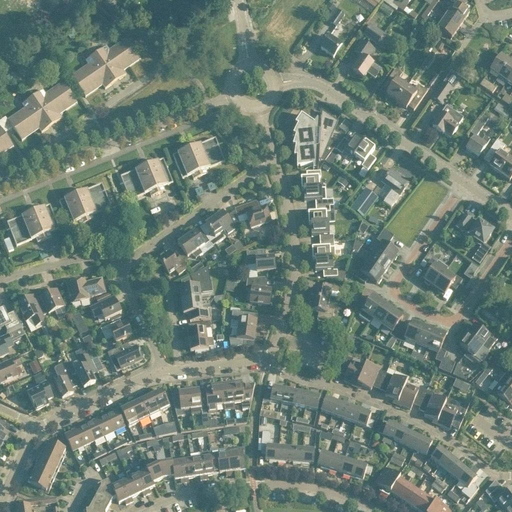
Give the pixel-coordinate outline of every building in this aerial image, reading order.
[(378,6),(382,0),(363,0),(375,9),(377,6),(378,6)] [(395,11),(397,8),(398,9),(401,5),(393,0),(384,0),(383,3),(395,11)] [(449,13),(463,23),(469,14),(462,9),(466,3),(461,0),(450,0),(450,1),(455,5),(449,13)] [(433,2),(427,10),(429,11),(431,13),(437,5),(433,2)] [(431,13),(427,10),(420,18),(425,21),(431,13)] [(345,16),(339,12),(330,23),(336,27),(345,16)] [(443,21),(458,31),(463,23),(449,13),(443,21)] [(81,28),(87,24),(83,18),(77,23),(81,28)] [(458,31),(443,21),(437,30),(452,40),(458,31)] [(371,25),(363,36),(376,45),(384,34),(371,25)] [(71,36),(76,32),(72,26),(66,30),(71,36)] [(333,59),(339,51),(342,47),(329,38),(321,50),(333,59)] [(71,77),(80,90),(85,98),(86,98),(85,97),(102,86),(105,90),(126,76),(123,72),(140,60),(140,61),(141,60),(126,39),(126,40),(110,52),(107,48),(86,62),(89,66),(72,78),(71,77)] [(362,42),(360,45),(354,53),(362,58),(353,72),(363,79),(367,74),(375,79),(381,71),(368,61),(375,51),(368,46),(362,42)] [(498,77),(499,77),(509,62),(500,56),(490,72),(498,77)] [(511,76),(511,64),(509,62),(499,77),(507,83),(511,76)] [(23,66),(17,71),(21,77),(27,72),(23,66)] [(388,81),(383,87),(389,92),(388,94),(386,96),(396,103),(407,88),(400,83),(399,79),(402,75),(396,70),(388,81)] [(443,84),(433,99),(442,106),(453,91),(452,91),(461,78),(452,72),(443,85),(443,84)] [(12,74),(6,78),(10,84),(16,80),(12,74)] [(484,80),(479,86),(488,92),(493,86),(484,80)] [(7,121),(16,134),(22,142),(22,141),(38,130),(41,134),(62,120),(59,115),(76,104),(77,104),(72,96),(63,83),(62,83),(63,84),(46,96),(43,91),(22,106),(25,110),(8,121),(7,121)] [(413,92),(407,88),(396,103),(406,110),(409,106),(415,110),(427,92),(418,86),(413,92)] [(505,104),(509,98),(506,95),(501,101),(505,104)] [(497,113),(511,124),(511,122),(511,114),(503,106),(497,113)] [(451,139),(456,131),(459,128),(458,127),(462,121),(461,118),(454,113),(446,107),(441,115),(439,113),(435,120),(437,121),(432,127),(443,135),(443,134),(445,135),(445,137),(447,139),(449,138),(451,139)] [(293,136),(296,137),(293,147),(296,147),(294,158),(297,158),(297,169),(312,166),(313,171),(318,170),(318,171),(319,161),(321,162),(325,162),(331,154),(337,145),(330,140),(336,123),(321,113),(321,120),(320,120),(320,122),(317,120),(314,124),(301,116),(295,125),(298,126),(293,136)] [(488,120),(483,117),(477,124),(483,128),(488,120)] [(338,128),(345,133),(351,125),(344,120),(338,128)] [(483,128),(477,124),(470,134),(476,138),(483,128)] [(0,156),(13,147),(13,148),(14,148),(8,140),(0,128),(0,156)] [(354,159),(355,158),(364,144),(355,138),(350,144),(344,140),(335,151),(342,155),(344,152),(354,159)] [(478,159),(484,151),(490,141),(485,138),(481,143),(474,139),(472,143),(466,151),(478,159)] [(182,153),(173,157),(182,181),(192,177),(193,181),(207,175),(206,171),(225,163),(215,140),(196,147),(195,143),(181,149),(182,153)] [(489,168),(499,175),(510,160),(501,153),(505,147),(497,141),(489,152),(484,159),(492,164),(489,168)] [(365,143),(364,144),(355,158),(364,164),(362,167),(368,172),(376,160),(370,156),(375,150),(365,143)] [(325,162),(330,166),(333,162),(332,161),(335,157),(331,154),(325,162)] [(511,161),(510,160),(499,175),(510,182),(511,179),(511,161)] [(140,170),(121,178),(130,202),(149,194),(151,198),(165,192),(163,188),(173,184),(163,161),(154,165),(152,161),(138,166),(140,170)] [(325,164),(322,168),(327,172),(330,168),(325,164)] [(301,191),(303,191),(319,190),(318,179),(320,179),(319,172),(306,173),(306,179),(300,180),(301,191)] [(391,209),(400,197),(403,193),(409,185),(391,172),(382,183),(392,191),(384,203),(391,209)] [(342,177),(338,182),(345,187),(349,182),(342,177)] [(207,186),(209,190),(210,193),(216,191),(216,190),(214,184),(207,186)] [(69,199),(59,203),(69,227),(78,223),(80,227),(94,221),(92,217),(112,209),(102,186),(83,193),(81,189),(67,195),(69,199)] [(198,198),(204,195),(202,189),(195,191),(198,198)] [(319,190),(303,191),(304,203),(315,202),(315,208),(333,207),(333,201),(332,191),(325,191),(325,189),(319,190)] [(363,219),(378,199),(366,190),(351,210),(363,219)] [(10,203),(22,200),(20,194),(8,197),(10,203)] [(258,202),(235,210),(235,212),(237,219),(246,216),(251,230),(271,223),(265,208),(260,210),(258,202)] [(26,216),(7,224),(17,248),(36,240),(38,244),(52,238),(50,234),(59,230),(50,207),(40,211),(39,207),(25,212),(26,216)] [(333,207),(315,208),(316,214),(308,215),(309,226),(311,226),(329,225),(327,225),(326,214),(334,213),(333,207)] [(171,220),(177,218),(178,217),(175,211),(169,213),(170,216),(171,220)] [(241,229),(237,219),(235,212),(226,218),(223,213),(214,220),(227,238),(227,239),(241,229)] [(466,214),(457,229),(463,233),(463,232),(469,236),(469,237),(483,247),(493,232),(490,231),(491,229),(486,225),(485,227),(478,223),(478,224),(472,220),(473,219),(466,214)] [(159,225),(160,225),(166,222),(163,216),(156,218),(159,225)] [(208,230),(203,233),(209,243),(212,247),(223,239),(223,240),(227,238),(214,220),(205,226),(208,230)] [(319,237),(320,243),(334,242),(333,236),(329,237),(329,225),(311,226),(311,238),(319,237)] [(383,230),(379,235),(390,243),(394,237),(383,230)] [(195,233),(186,239),(199,257),(203,255),(200,250),(209,243),(203,233),(198,237),(195,233)] [(99,245),(105,242),(102,235),(96,238),(99,245)] [(382,245),(375,255),(390,265),(393,261),(395,262),(398,257),(397,256),(397,255),(387,247),(390,243),(379,235),(376,241),(382,245)] [(196,259),(199,257),(186,239),(178,245),(181,249),(176,253),(180,258),(184,264),(189,260),(188,258),(192,255),(196,259)] [(13,251),(9,240),(4,242),(8,253),(13,251)] [(86,249),(87,249),(93,247),(93,246),(90,240),(84,243),(86,249)] [(312,262),(314,261),(332,260),(335,260),(335,248),(334,248),(334,242),(320,243),(320,249),(312,250),(312,262)] [(243,244),(237,248),(240,254),(247,250),(243,244)] [(51,249),(53,253),(54,256),(56,255),(60,253),(58,246),(51,249)] [(42,261),(48,258),(46,251),(39,254),(42,261)] [(261,252),(251,253),(246,253),(247,267),(256,266),(257,273),(275,272),(274,270),(276,270),(275,264),(274,264),(273,258),(262,259),(261,252)] [(478,253),(472,261),(479,266),(485,258),(478,253)] [(169,276),(175,271),(179,277),(188,270),(184,264),(180,258),(175,262),(169,254),(166,256),(164,254),(157,259),(169,276)] [(375,255),(368,264),(383,275),(390,265),(375,255)] [(333,272),(332,260),(314,261),(315,273),(323,273),(324,279),(338,278),(337,272),(333,272)] [(430,286),(434,289),(445,273),(445,274),(448,269),(447,269),(438,262),(437,264),(431,260),(424,270),(430,273),(424,282),(425,282),(424,284),(429,287),(430,286)] [(383,275),(368,264),(361,274),(359,272),(355,278),(365,285),(368,280),(376,285),(377,284),(378,285),(382,280),(380,279),(383,275)] [(194,288),(180,289),(182,302),(200,300),(199,292),(202,292),(202,294),(212,293),(211,282),(210,282),(208,268),(199,273),(190,277),(193,283),(194,288)] [(454,280),(445,274),(445,273),(434,289),(438,292),(438,293),(442,296),(443,295),(444,296),(450,288),(455,291),(462,282),(456,277),(454,280)] [(250,304),(259,305),(269,307),(271,290),(264,290),(266,279),(247,280),(246,291),(251,292),(250,304)] [(89,298),(95,297),(105,294),(102,281),(85,285),(84,282),(67,286),(69,294),(66,294),(67,301),(71,300),(72,305),(89,301),(89,298)] [(310,292),(309,300),(329,304),(330,297),(338,299),(339,294),(337,293),(339,287),(334,286),(325,284),(323,291),(313,289),(313,293),(310,292)] [(44,306),(39,308),(43,317),(48,314),(48,316),(55,313),(58,320),(69,315),(57,291),(52,294),(41,299),(44,306)] [(106,295),(96,300),(98,304),(108,300),(106,295)] [(43,317),(39,308),(37,305),(34,297),(17,305),(21,315),(25,323),(26,323),(31,320),(34,326),(35,328),(46,323),(43,317)] [(369,324),(372,320),(382,305),(378,302),(379,300),(374,297),(373,298),(372,298),(367,306),(361,302),(355,312),(360,316),(359,318),(369,324)] [(95,319),(102,316),(105,322),(110,320),(111,323),(121,319),(120,316),(121,315),(116,304),(112,306),(110,300),(114,298),(113,298),(104,302),(90,309),(95,319)] [(189,322),(199,321),(211,319),(209,306),(201,307),(200,300),(182,302),(183,315),(188,315),(189,322)] [(331,323),(333,313),(334,311),(328,310),(329,304),(309,300),(307,307),(310,307),(309,311),(319,313),(317,320),(331,323)] [(382,305),(372,320),(382,327),(392,311),(382,305)] [(239,323),(238,330),(259,333),(260,329),(256,328),(258,316),(240,313),(240,310),(230,309),(230,313),(232,314),(231,322),(239,323)] [(6,332),(8,336),(22,329),(15,314),(7,318),(3,310),(0,311),(0,331),(2,331),(6,332)] [(397,315),(392,311),(382,327),(391,334),(390,336),(393,338),(396,341),(402,330),(397,327),(403,319),(402,318),(402,317),(398,313),(397,315)] [(80,315),(72,319),(75,324),(82,320),(80,315)] [(118,322),(109,327),(101,330),(106,341),(113,338),(116,344),(131,337),(131,335),(132,335),(129,330),(128,330),(126,325),(121,328),(118,322)] [(210,323),(205,323),(198,324),(188,326),(189,332),(188,332),(188,338),(184,339),(185,343),(207,340),(206,330),(211,330),(210,323)] [(405,341),(416,345),(423,328),(418,326),(418,325),(413,323),(413,324),(411,323),(408,332),(402,330),(396,341),(404,344),(405,341)] [(470,332),(467,337),(488,353),(495,344),(500,338),(486,328),(483,333),(474,327),(474,328),(473,327),(469,332),(470,332)] [(416,345),(427,350),(434,333),(423,328),(416,345)] [(0,359),(8,356),(6,350),(13,347),(12,345),(11,343),(25,337),(21,330),(8,336),(0,339),(0,359)] [(231,338),(229,339),(230,349),(244,347),(244,342),(254,343),(255,337),(259,337),(259,333),(238,330),(237,338),(231,338)] [(440,350),(445,337),(444,337),(445,336),(440,333),(439,335),(434,333),(427,350),(438,354),(435,361),(441,364),(443,359),(446,353),(440,350)] [(460,345),(459,347),(467,353),(463,358),(476,368),(480,363),(481,363),(489,353),(488,353),(467,337),(464,341),(463,340),(459,345),(460,345)] [(31,341),(35,352),(41,350),(37,339),(31,341)] [(195,352),(196,359),(215,356),(214,348),(208,348),(207,340),(185,343),(186,347),(189,347),(190,353),(195,352)] [(123,347),(107,354),(110,360),(116,373),(143,361),(136,347),(126,352),(123,347)] [(41,350),(34,354),(38,361),(42,359),(43,355),(41,350)] [(88,354),(91,361),(97,358),(93,351),(88,354)] [(89,356),(77,362),(72,365),(84,389),(95,384),(92,376),(97,374),(98,374),(95,370),(91,362),(89,356)] [(22,367),(18,357),(0,365),(0,371),(0,372),(0,385),(0,386),(18,378),(15,370),(22,367)] [(346,357),(339,374),(346,377),(344,382),(357,388),(358,386),(357,386),(365,368),(353,362),(353,361),(346,357)] [(97,369),(100,366),(97,359),(91,362),(95,370),(97,369)] [(449,362),(443,359),(441,364),(438,370),(444,373),(449,362)] [(494,364),(496,366),(499,369),(503,364),(498,360),(494,364)] [(449,362),(444,373),(450,375),(455,364),(449,362)] [(37,363),(30,366),(35,376),(42,372),(37,363)] [(55,384),(58,391),(62,400),(73,394),(67,381),(73,378),(68,369),(66,364),(55,369),(54,371),(60,382),(55,384)] [(458,365),(453,376),(457,378),(461,368),(458,365)] [(372,388),(379,391),(386,375),(366,366),(365,368),(357,386),(358,386),(371,392),(372,388)] [(43,374),(35,378),(38,384),(46,380),(43,374)] [(506,374),(498,385),(511,395),(511,378),(511,379),(506,374)] [(386,375),(379,391),(386,394),(385,398),(398,403),(406,385),(407,383),(386,375)] [(456,381),(453,388),(457,390),(467,394),(470,387),(461,383),(456,381)] [(242,382),(231,383),(234,405),(241,404),(242,412),(250,411),(255,386),(242,387),(242,382)] [(27,394),(35,411),(36,412),(49,406),(47,401),(53,398),(46,383),(39,386),(40,388),(27,394)] [(224,406),(224,412),(235,410),(234,405),(231,383),(221,385),(224,406)] [(224,406),(221,385),(211,386),(212,400),(206,401),(207,403),(208,416),(217,415),(216,407),(224,406)] [(413,405),(420,408),(427,392),(419,388),(418,390),(406,385),(398,403),(397,405),(410,411),(413,405)] [(511,408),(511,395),(498,385),(488,397),(504,410),(508,406),(511,408)] [(192,388),(188,389),(191,410),(190,410),(191,416),(201,414),(202,417),(208,416),(207,403),(201,404),(199,391),(193,392),(192,388)] [(265,391),(263,403),(269,405),(269,404),(270,402),(282,405),(285,391),(285,389),(277,388),(277,389),(273,388),(272,392),(265,391)] [(178,394),(178,395),(171,396),(174,407),(176,417),(184,416),(183,411),(190,410),(191,410),(188,389),(184,389),(184,393),(178,394)] [(285,391),(282,405),(294,407),(296,393),(293,392),(293,391),(285,389),(285,391)] [(162,392),(152,397),(160,414),(170,408),(162,392)] [(424,418),(437,423),(445,405),(446,403),(433,398),(434,395),(427,392),(420,408),(418,411),(426,414),(424,418)] [(296,393),(294,407),(305,409),(308,396),(309,394),(301,393),(300,394),(296,393)] [(308,396),(305,409),(317,412),(320,398),(316,397),(316,396),(309,394),(308,396)] [(152,397),(141,402),(149,419),(160,414),(152,397)] [(332,417),(337,402),(330,399),(329,401),(325,399),(321,413),(332,417)] [(141,402),(131,407),(139,423),(149,419),(141,402)] [(348,407),(344,406),(345,405),(337,402),(332,417),(343,421),(348,407)] [(437,423),(436,425),(450,431),(451,427),(459,430),(466,412),(459,408),(458,410),(445,405),(437,423)] [(120,412),(125,421),(129,429),(139,423),(131,407),(120,412)] [(360,412),(360,410),(353,407),(352,409),(348,407),(343,421),(355,425),(360,412)] [(371,416),(367,414),(368,413),(360,410),(360,412),(355,425),(371,431),(374,423),(369,421),(371,416)] [(106,416),(114,433),(125,428),(117,411),(106,416)] [(114,433),(106,416),(96,421),(104,438),(114,433)] [(96,421),(86,426),(94,443),(104,438),(96,421)] [(0,441),(5,444),(5,443),(6,444),(8,439),(7,438),(9,434),(5,432),(8,426),(0,422),(0,441)] [(378,434),(387,439),(394,442),(399,429),(400,427),(393,424),(392,425),(389,424),(386,429),(382,427),(378,434)] [(86,426),(75,431),(83,448),(94,443),(86,426)] [(410,434),(407,432),(407,431),(400,427),(399,429),(394,442),(404,447),(410,434)] [(65,436),(73,453),(83,448),(75,431),(65,436)] [(263,433),(261,455),(266,455),(265,461),(269,462),(269,463),(277,464),(277,462),(278,449),(270,448),(271,434),(263,433)] [(421,439),(422,438),(415,434),(414,436),(410,434),(404,447),(415,452),(421,439)] [(432,444),(429,442),(429,441),(422,438),(421,439),(415,452),(426,457),(428,453),(432,444)] [(49,487),(65,451),(50,444),(30,486),(46,493),(45,494),(48,495),(51,488),(49,487)] [(361,448),(359,454),(365,457),(367,450),(361,448)] [(226,478),(230,477),(226,452),(226,449),(218,450),(218,449),(210,451),(210,453),(214,476),(226,474),(226,478)] [(226,452),(230,477),(234,477),(234,473),(246,471),(245,458),(245,449),(242,449),(226,452)] [(277,462),(277,464),(285,465),(285,463),(289,464),(290,450),(278,449),(277,462)] [(444,450),(443,451),(440,449),(433,457),(431,460),(440,467),(449,456),(450,455),(444,450)] [(290,450),(289,464),(293,464),(293,466),(301,466),(301,465),(302,451),(290,450)] [(301,465),(301,466),(309,467),(309,465),(313,466),(314,456),(314,452),(302,451),(301,465)] [(210,453),(200,455),(201,460),(203,471),(204,481),(208,481),(208,477),(214,476),(210,453)] [(320,457),(317,467),(321,468),(320,470),(328,472),(329,470),(333,457),(321,453),(320,457)] [(108,458),(107,459),(108,460),(109,463),(111,466),(118,463),(116,460),(117,460),(115,455),(108,458)] [(200,455),(190,456),(191,461),(194,479),(200,478),(200,482),(204,481),(203,471),(201,460),(200,455)] [(450,455),(449,456),(440,467),(449,475),(458,464),(455,462),(456,460),(450,455)] [(329,470),(328,472),(336,475),(337,473),(340,474),(344,461),(333,457),(329,470)] [(107,464),(109,463),(108,460),(107,459),(99,463),(102,468),(108,466),(107,464)] [(403,464),(398,461),(392,459),(390,463),(401,468),(403,464)] [(188,480),(194,479),(191,461),(181,463),(185,484),(189,484),(188,480)] [(344,461),(340,474),(344,475),(343,477),(351,479),(352,478),(356,464),(344,461)] [(181,485),(185,484),(181,463),(171,464),(174,478),(174,482),(180,481),(181,485)] [(163,480),(174,478),(171,464),(159,466),(163,480)] [(352,478),(351,479),(359,482),(360,480),(363,481),(365,476),(370,477),(372,469),(356,464),(352,478)] [(461,467),(458,464),(449,475),(459,483),(467,472),(469,471),(462,466),(461,467)] [(147,472),(153,484),(163,480),(159,466),(147,472)] [(421,479),(423,475),(413,468),(410,472),(421,479)] [(126,474),(129,480),(137,497),(142,494),(144,498),(147,496),(138,476),(135,470),(126,474)] [(390,494),(399,481),(400,480),(385,470),(375,484),(383,490),(381,494),(388,498),(390,494)] [(477,480),(474,477),(475,476),(469,471),(467,472),(459,483),(465,488),(461,493),(462,494),(470,501),(479,490),(473,485),(477,480)] [(155,488),(153,484),(147,472),(138,476),(147,496),(151,494),(149,491),(155,488)] [(120,485),(129,505),(133,503),(132,499),(137,497),(129,480),(120,485)] [(447,488),(437,480),(434,484),(444,492),(447,488)] [(399,481),(390,494),(399,500),(408,487),(399,481)] [(111,489),(108,482),(100,486),(101,488),(89,511),(86,511),(106,511),(113,501),(116,499),(112,489),(111,489)] [(511,490),(511,489),(505,494),(495,482),(485,493),(494,504),(498,501),(505,510),(511,504),(511,490)] [(441,495),(444,492),(434,484),(431,487),(441,495)] [(126,506),(129,505),(120,485),(112,489),(116,499),(119,505),(124,503),(126,506)] [(408,487),(399,500),(408,506),(417,493),(408,487)] [(417,493),(408,506),(416,511),(417,511),(426,499),(417,493)] [(457,504),(460,501),(450,493),(447,496),(457,504)] [(31,502),(30,502),(30,507),(30,508),(57,504),(56,499),(31,502)] [(426,499),(417,511),(430,511),(435,505),(426,499)] [(481,501),(476,505),(480,511),(485,506),(481,501)] [(16,511),(30,511),(30,508),(30,507),(30,502),(19,504),(19,508),(17,509),(16,511)]
